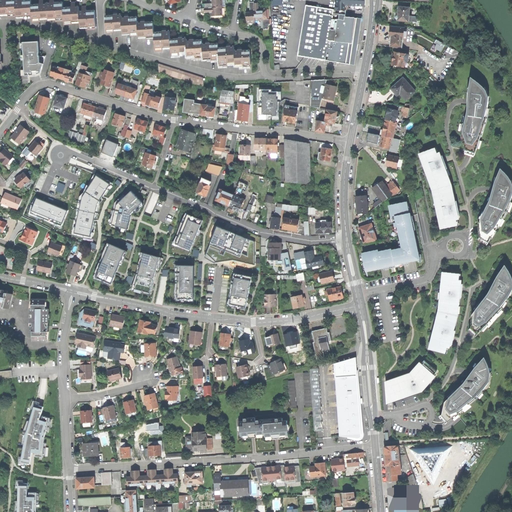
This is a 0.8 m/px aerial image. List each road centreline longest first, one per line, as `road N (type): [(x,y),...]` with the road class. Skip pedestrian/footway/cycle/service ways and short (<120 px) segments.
road 1 (residential): [(0,132),(33,87),(51,83),(174,120),(350,142)]
road 2 (residential): [(70,469),(374,445)]
road 3 (residential): [(360,304),(253,322),(73,291)]
road 4 (residential): [(346,238),(264,232),(132,178)]
road 5 (residential): [(232,34),(258,43),(269,77),(363,75)]
road 6 (secondary): [(374,445),(360,304)]
